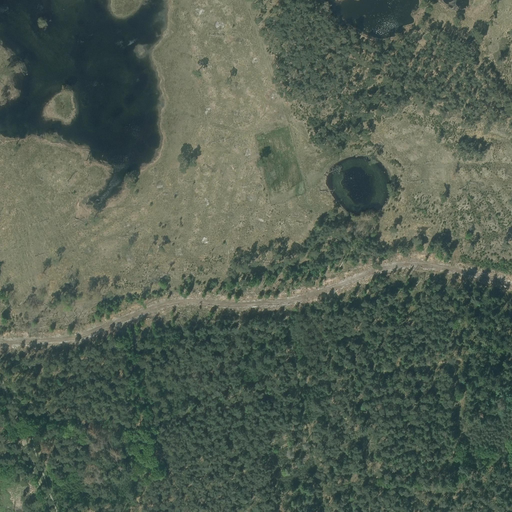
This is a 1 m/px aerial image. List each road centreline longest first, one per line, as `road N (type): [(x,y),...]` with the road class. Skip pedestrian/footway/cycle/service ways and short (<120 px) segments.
road 1 (track): [(511,286),(398,263),(283,304),(169,302),(70,338),(0,342)]
road 2 (track): [(283,304),(321,486)]
